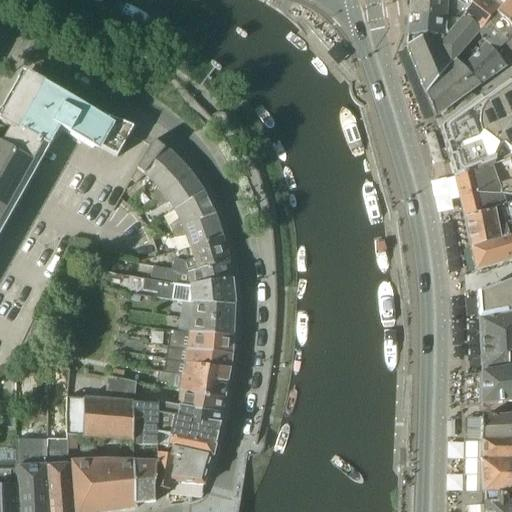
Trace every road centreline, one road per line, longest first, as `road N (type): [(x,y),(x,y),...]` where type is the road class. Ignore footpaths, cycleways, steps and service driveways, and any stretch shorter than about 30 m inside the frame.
road 1 (residential): [(213,511),(249,328),(245,259),(226,196),(205,160),(137,97),(15,32)]
road 2 (secondary): [(350,0),(414,212),(425,295)]
road 3 (secondary): [(425,295),(422,511)]
